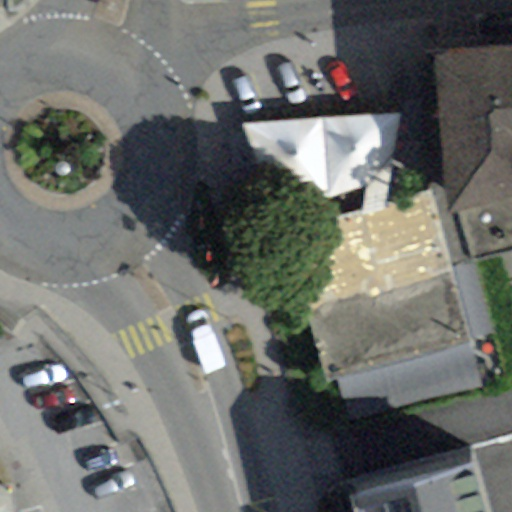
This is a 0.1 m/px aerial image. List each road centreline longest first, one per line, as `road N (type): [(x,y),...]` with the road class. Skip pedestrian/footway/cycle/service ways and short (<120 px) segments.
road 1 (residential): [(141,84),(223,36),(257,26),(511,4)]
road 2 (primary): [(233,511),(209,416),(172,327),(110,233)]
road 3 (primary): [(110,233),(136,211),(160,149),(141,84)]
